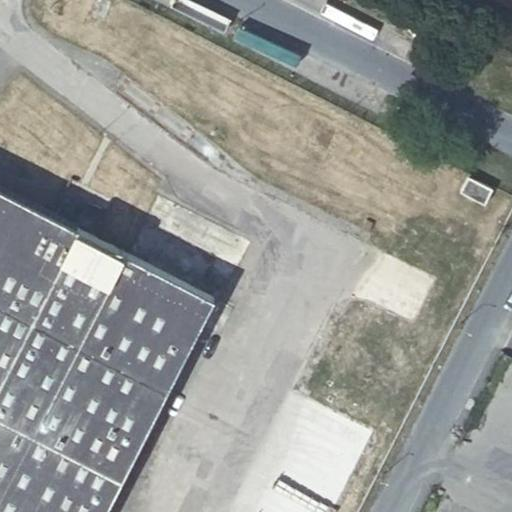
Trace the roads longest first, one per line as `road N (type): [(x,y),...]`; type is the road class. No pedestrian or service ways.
road 1 (unclassified): [(240,0),(511,140)]
road 2 (unclassified): [(511,278),(392,511)]
